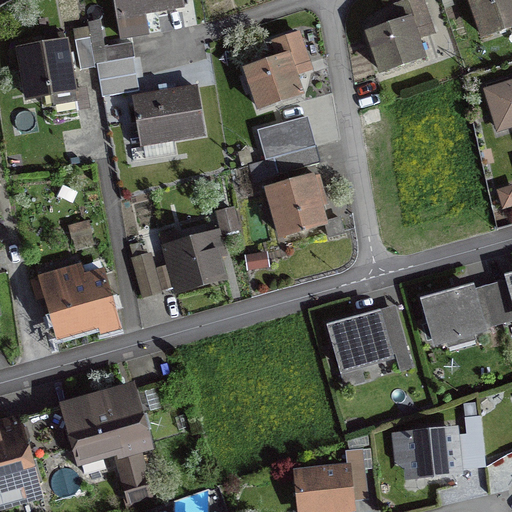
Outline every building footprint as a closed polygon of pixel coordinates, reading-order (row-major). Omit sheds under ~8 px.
[(142,15),(181,8),(179,0),(113,0),(120,40),(146,35),(142,15)] [(401,22),(367,34),(381,74),(421,60),(412,34),(428,29),(418,0),(414,0),(395,6),(401,22)] [(511,0),(469,0),(483,38),(511,28),(511,0)] [(72,31),(79,71),(94,69),(86,29),(72,31)] [(273,42),(279,58),(245,70),(259,110),(298,96),(290,70),(306,65),(296,35),(273,42)] [(74,102),(64,44),(18,52),(26,99),(52,94),(54,106),(74,102)] [(103,63),(133,59),(131,44),(101,49),(103,63)] [(98,86),(136,80),(133,60),(94,66),(98,86)] [(511,83),(485,92),(497,130),(511,125),(511,83)] [(202,136),(194,89),(132,99),(140,146),(202,136)] [(282,156),(313,148),(305,119),(274,127),(282,156)] [(317,165),(313,148),(282,156),(274,159),(278,175),(317,165)] [(308,179),(267,190),(280,237),(321,225),(316,207),(323,205),(316,178),(308,180),(308,179)] [(233,212),(219,216),(224,237),(238,234),(233,212)] [(324,224),(328,238),(342,235),(338,220),(324,224)] [(158,237),(173,290),(223,276),(216,251),(221,250),(217,235),(177,246),(174,233),(158,237)] [(148,255),(131,260),(142,299),(159,294),(148,255)] [(247,270),(264,267),(262,255),(245,258),(247,270)] [(47,297),(58,334),(115,317),(103,275),(84,280),(80,267),(38,279),(43,298),(47,297)] [(482,330),(471,291),(423,305),(433,343),(482,330)] [(389,357),(377,317),(329,331),(340,371),(389,357)] [(148,494),(136,452),(146,449),(130,391),(64,410),(78,462),(114,452),(123,481),(121,482),(122,484),(123,483),(128,500),(148,494)] [(33,458),(27,460),(16,422),(0,426),(0,493),(40,482),(33,458)] [(455,473),(450,432),(406,437),(410,477),(425,476),(431,480),(436,475),(455,473)] [(299,511),(326,511),(350,509),(346,470),(296,475),(299,511)]
